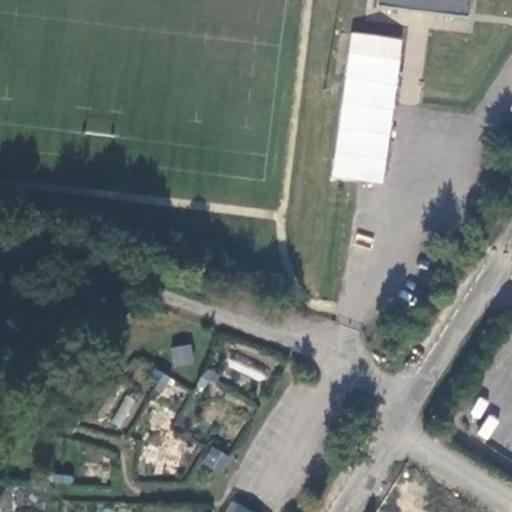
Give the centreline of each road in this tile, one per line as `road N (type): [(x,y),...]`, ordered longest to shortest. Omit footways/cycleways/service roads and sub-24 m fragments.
road 1 (unclassified): [(407,404),(311,348),(100,273),(0,247)]
road 2 (unclassified): [(407,404),(511,239)]
road 3 (unclassified): [(339,511),(407,404)]
